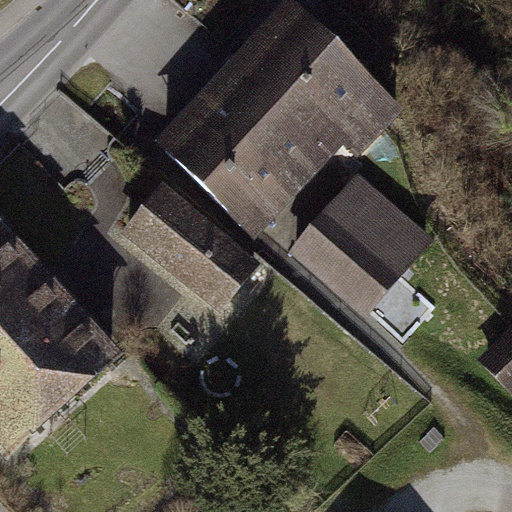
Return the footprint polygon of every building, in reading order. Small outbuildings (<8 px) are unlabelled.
[(291,0),(289,0),(156,141),(260,238),(348,145),(362,159),(408,110),(291,0)] [(438,238),(362,173),(292,254),(367,319),(438,238)] [(165,184),(125,234),(223,312),(263,261),(165,184)] [(0,222),(0,458),(7,466),(125,359),(0,222)] [(511,327),(480,360),(511,391),(511,327)]
